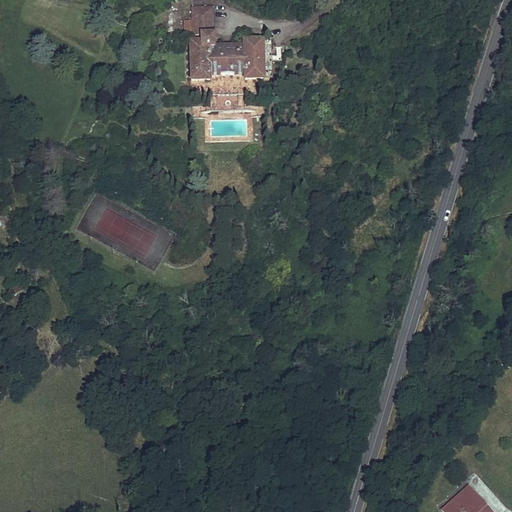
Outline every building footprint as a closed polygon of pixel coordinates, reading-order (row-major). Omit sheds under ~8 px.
[(191,43),(191,82),(209,81),(209,77),(244,76),(246,80),(264,80),(263,41),(244,42),(244,46),(213,47),(213,35),(211,35),(211,29),(207,30),(206,9),(193,10),(193,21),(185,22),(186,36),(202,36),(202,42),(191,43)] [(272,41),(263,41),(264,80),(272,81),(272,41)] [(192,106),(192,118),(211,117),(210,112),(246,111),(246,116),(264,116),(264,105),(246,105),(246,96),(211,96),(211,106),(192,106)] [(0,220),(0,225),(14,221),(11,214),(0,218),(1,220),(0,220)] [(489,511),(468,489),(443,511),(489,511)]
